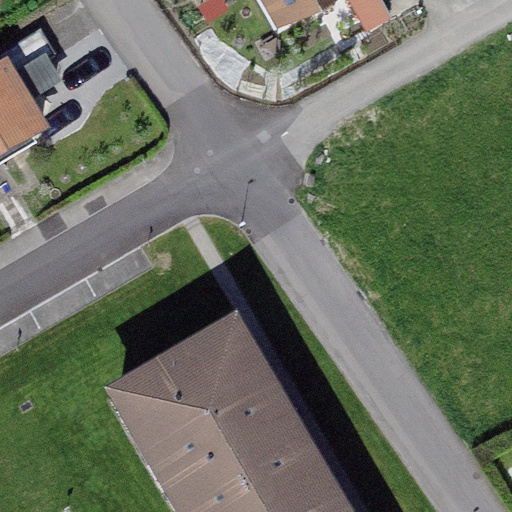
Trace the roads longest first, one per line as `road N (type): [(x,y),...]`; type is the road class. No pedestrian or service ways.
road 1 (residential): [(229,162),(469,511)]
road 2 (residential): [(511,7),(229,162)]
road 3 (residential): [(229,162),(0,295)]
road 4 (residential): [(112,0),(229,162)]
